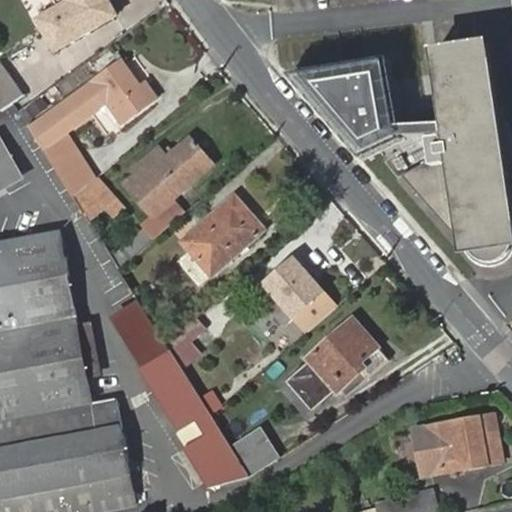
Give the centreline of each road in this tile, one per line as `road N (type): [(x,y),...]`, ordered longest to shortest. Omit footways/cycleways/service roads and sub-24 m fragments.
road 1 (residential): [(511,368),(265,91),(196,0)]
road 2 (unknown): [(0,133),(212,502),(159,511)]
